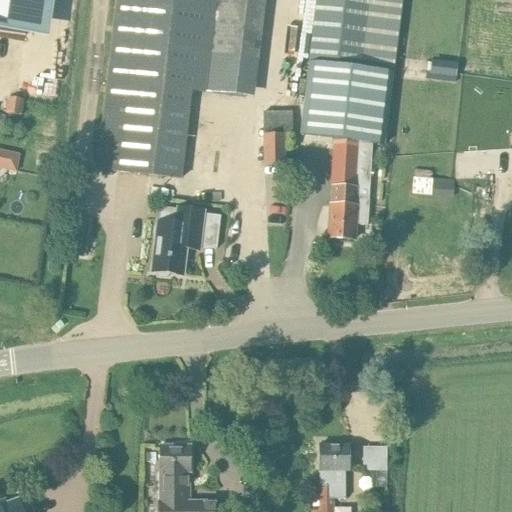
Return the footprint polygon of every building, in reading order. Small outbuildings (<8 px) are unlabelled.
[(0,0),(0,32),(25,36),(30,0),(0,0)] [(133,174),(182,180),(192,91),(205,93),(205,92),(254,99),(265,0),(115,0),(107,77),(96,169),(133,174)] [(333,140),(328,238),(355,240),(355,225),(367,225),(368,144),(386,146),(401,0),(316,0),(308,64),(300,136),(333,140)] [(427,61),(425,80),(454,83),(456,64),(427,61)] [(7,98),(5,113),(22,115),(24,100),(7,98)] [(262,164),(286,165),(286,136),(291,136),(291,112),(262,112),(262,164)] [(18,155),(0,151),(0,171),(14,175),(18,155)] [(454,180),(432,179),(431,197),(453,198),(454,180)] [(157,276),(167,277),(169,274),(182,275),(185,249),(198,250),(199,247),(216,249),(220,216),(203,214),(203,212),(177,209),(175,225),(157,223),(156,226),(153,227),(152,234),(155,236),(151,272),(156,272),(157,276)] [(89,217),(73,216),(69,254),(84,256),(89,217)] [(311,510),(311,511),(334,511),(334,499),(346,499),(345,471),(349,471),(349,445),(319,444),(319,486),(318,486),(319,510),(311,510)] [(157,511),(217,511),(218,502),(185,502),(185,486),(188,486),(188,472),(190,472),(190,446),(159,446),(159,501),(158,501),(157,511)] [(0,511),(22,511),(18,502),(7,506),(5,502),(0,503),(0,511)]
